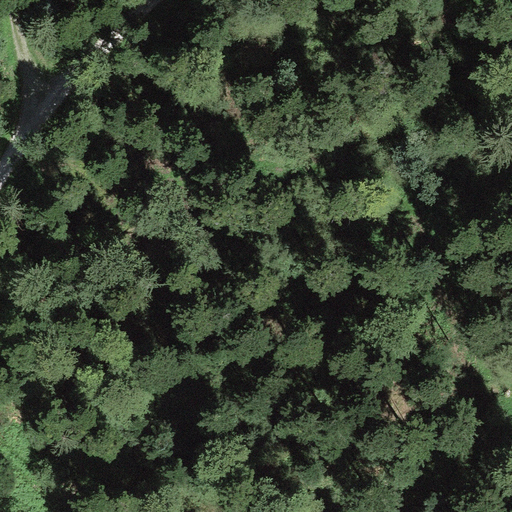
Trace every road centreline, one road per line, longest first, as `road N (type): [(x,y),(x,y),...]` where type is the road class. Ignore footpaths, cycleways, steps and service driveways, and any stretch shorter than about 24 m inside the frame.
road 1 (track): [(0,171),(23,129),(145,0)]
road 2 (track): [(14,0),(23,129)]
